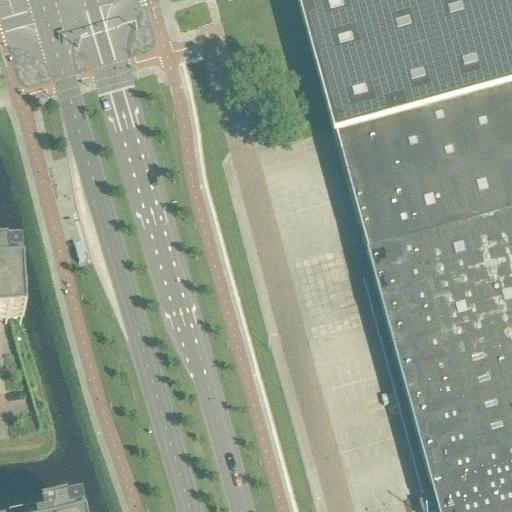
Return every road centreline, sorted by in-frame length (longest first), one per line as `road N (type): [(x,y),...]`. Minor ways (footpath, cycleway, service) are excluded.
road 1 (primary): [(44,16),(187,511)]
road 2 (residential): [(341,511),(211,44)]
road 3 (primary): [(241,511),(110,51)]
